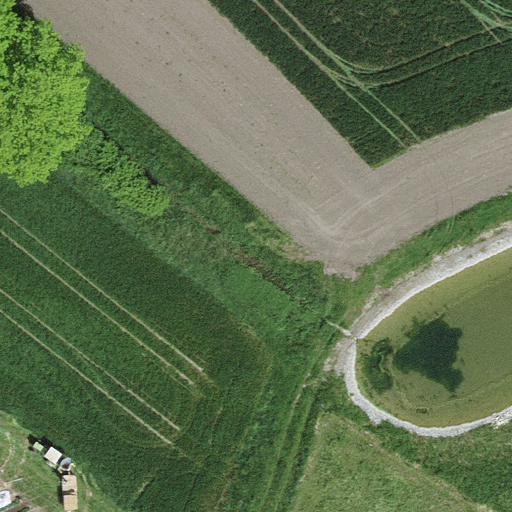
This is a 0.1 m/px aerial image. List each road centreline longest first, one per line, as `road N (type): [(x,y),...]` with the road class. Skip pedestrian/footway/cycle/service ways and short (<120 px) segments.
road 1 (track): [(0,0),(355,305),(458,240),(511,218)]
road 2 (track): [(355,305),(285,511)]
